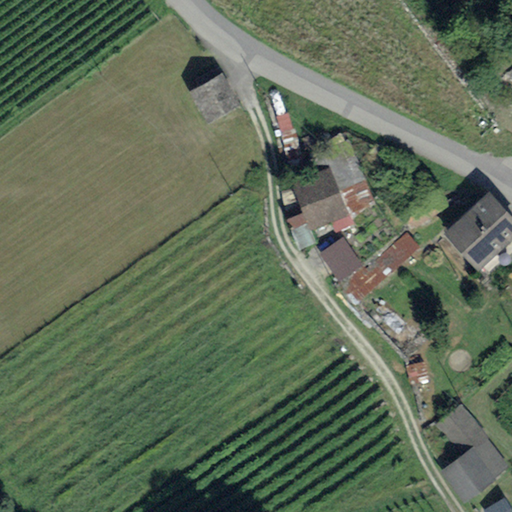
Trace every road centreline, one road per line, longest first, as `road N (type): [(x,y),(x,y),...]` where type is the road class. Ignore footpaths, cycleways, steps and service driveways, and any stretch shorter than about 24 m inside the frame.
road 1 (residential): [(456,511),(421,455),(389,375),(277,234),(261,130),(234,47)]
road 2 (tertiary): [(234,47),(508,184)]
